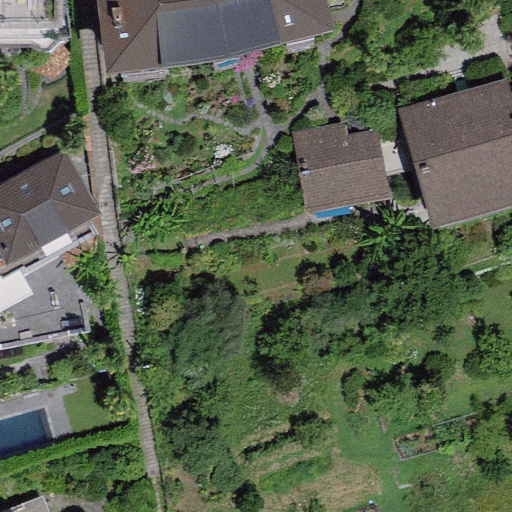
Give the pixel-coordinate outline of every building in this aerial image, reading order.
[(0,0),(0,35),(33,35),(54,62),(49,72),(61,84),(81,69),(72,52),(80,49),(74,10),(67,10),(66,0),(0,0)] [(118,0),(124,76),(201,73),(256,63),(325,42),(313,0),(118,0)] [(511,100),(416,130),(443,221),(511,203),(511,100)] [(346,140),(309,148),(321,212),(394,198),(382,149),(348,153),(346,140)] [(0,277),(24,263),(30,280),(104,243),(94,213),(71,170),(0,211),(0,277)]
